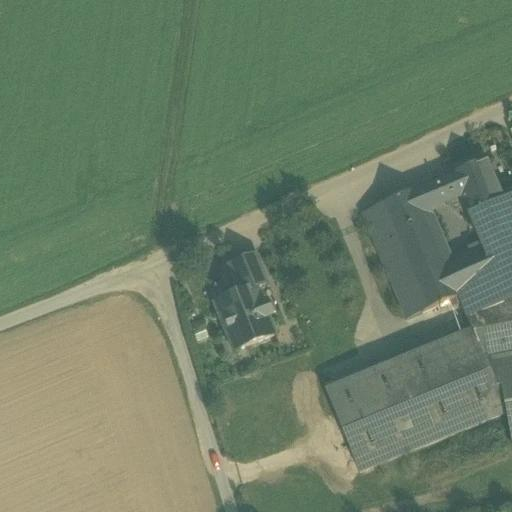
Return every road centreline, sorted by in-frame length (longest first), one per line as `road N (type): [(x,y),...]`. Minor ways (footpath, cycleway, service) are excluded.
road 1 (unclassified): [(511,107),(155,267)]
road 2 (track): [(191,0),(155,267)]
road 3 (unclassified): [(155,267),(230,511)]
road 4 (unclassified): [(155,267),(0,329)]
